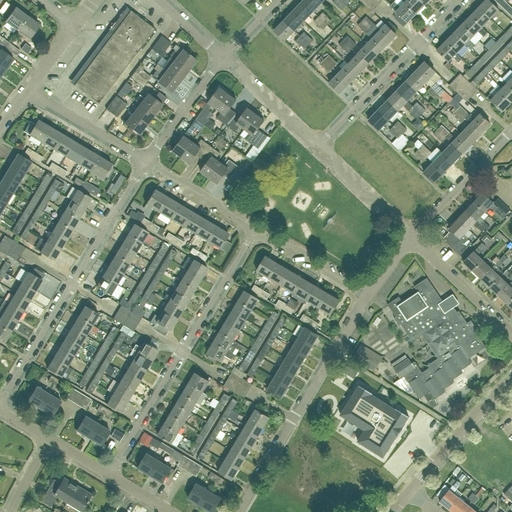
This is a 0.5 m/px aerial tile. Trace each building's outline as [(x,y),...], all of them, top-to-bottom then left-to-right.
[(227,15),(211,0),(185,0),(214,28),(227,15)] [(322,1),(320,0),(303,0),(303,1),(313,11),(322,1)] [(346,6),(340,0),(335,0),(333,3),(342,11),(346,6)] [(376,8),(367,0),(366,0),(363,4),(372,12),(376,8)] [(416,14),(425,5),(418,0),(401,0),(404,3),(416,14)] [(489,0),(485,0),(479,7),(491,19),(499,10),(489,0)] [(303,21),(313,11),(303,1),(293,11),(303,21)] [(404,3),(400,8),(394,2),(390,6),(407,23),(416,14),(404,3)] [(511,8),(507,3),(502,8),(511,16),(511,8)] [(232,6),(224,12),(231,21),(239,15),(232,6)] [(491,19),(479,7),(470,16),(483,27),(491,19)] [(16,30),(26,17),(14,8),(4,22),(16,30)] [(130,11),(120,24),(145,43),(155,30),(130,11)] [(303,21),(293,11),(284,21),(294,31),(303,21)] [(323,13),(319,17),(327,25),(331,21),(323,13)] [(470,16),(462,24),(474,36),(478,32),(483,37),(487,33),(482,28),(483,27),(470,16)] [(38,25),(26,17),(16,30),(28,39),(38,25)] [(327,25),(319,17),(314,22),(323,30),(327,25)] [(362,21),(386,45),(396,35),(386,25),(380,31),(366,17),(362,21)] [(284,40),(294,31),(284,21),(274,30),(284,40)] [(377,54),(386,45),(362,21),(358,26),(372,40),(367,45),(377,54)] [(145,43),(120,24),(113,34),(137,52),(140,48),(142,50),(144,47),(142,46),(145,43)] [(462,24),(454,33),(466,44),(472,50),(476,45),(470,40),(474,36),(462,24)] [(300,36),(309,45),(313,41),(304,32),(300,36)] [(510,36),(506,32),(497,41),(501,45),(510,36)] [(457,53),(466,44),(454,33),(445,42),(457,53)] [(137,52),(113,34),(74,85),(98,104),(137,52)] [(170,43),(161,36),(154,46),(163,53),(170,43)] [(304,49),(309,45),(300,36),(296,41),(304,49)] [(344,40),(352,49),(356,45),(348,36),(344,40)] [(347,53),(352,49),(344,40),(339,45),(347,53)] [(501,45),(497,41),(489,50),(493,54),(501,45)] [(457,54),(457,53),(445,42),(437,50),(449,62),(452,58),(458,63),(462,59),(457,54)] [(7,43),(4,47),(16,56),(19,52),(7,43)] [(171,58),(171,59),(173,61),(188,72),(196,61),(175,45),(172,49),(178,54),(173,60),(171,58)] [(377,54),(367,45),(358,54),(367,64),(377,54)] [(154,46),(151,50),(161,58),(162,58),(165,54),(163,53),(154,46)] [(504,48),(496,57),(500,61),(509,52),(504,48)] [(270,49),(267,52),(274,58),(277,55),(270,49)] [(0,50),(0,65),(6,69),(13,60),(0,50)] [(493,54),(489,50),(481,58),(485,62),(493,54)] [(266,51),(254,65),(310,116),(322,103),(294,78),(297,74),(305,80),(312,72),(297,58),(286,70),(266,51)] [(367,64),(358,54),(348,64),(358,73),(367,64)] [(328,56),(325,60),(333,68),(337,64),(328,56)] [(156,64),(161,68),(179,82),(188,72),(173,61),(171,59),(169,57),(166,61),(162,58),(161,58),(156,64)] [(500,61),(496,57),(488,65),(492,69),(500,61)] [(481,58),(472,67),(476,71),(485,62),(481,58)] [(333,68),(325,60),(320,64),(329,73),(333,68)] [(425,62),(416,72),(426,82),(435,72),(425,62)] [(150,77),(171,93),(179,82),(161,68),(156,64),(153,69),(155,70),(150,77)] [(348,83),(358,73),(348,64),(339,73),(348,83)] [(134,73),(146,82),(150,77),(141,71),(143,68),(139,65),(134,73)] [(488,65),(479,74),(484,78),(492,69),(488,65)] [(476,71),(472,67),(464,76),(468,80),(476,71)] [(416,72),(406,81),(416,91),(426,82),(416,72)] [(146,82),(134,73),(130,78),(143,88),(146,82)] [(339,93),(348,83),(339,73),(329,83),(339,93)] [(456,77),(465,86),(469,82),(460,74),(456,77)] [(475,87),(484,78),(479,74),(471,83),(475,87)] [(461,90),(465,86),(456,77),(453,81),(461,90)] [(406,81),(397,91),(407,101),(416,91),(406,81)] [(458,93),(461,90),(453,81),(449,85),(458,93)] [(469,82),(465,86),(474,94),(477,90),(469,82)] [(304,87),(313,95),(317,91),(307,83),(304,87)] [(436,84),(432,88),(440,96),(448,103),(452,99),(436,84)] [(498,92),(510,104),(511,102),(511,88),(507,84),(502,89),(498,85),(495,88),(499,92),(498,92)] [(470,98),(474,94),(465,86),(461,90),(470,98)] [(208,102),(195,119),(204,126),(208,120),(203,117),(211,106),(216,109),(227,94),(219,88),(208,103),(208,102)] [(436,100),(440,96),(432,88),(427,92),(436,100)] [(470,98),(461,90),(458,93),(466,102),(470,98)] [(407,101),(397,91),(388,101),(397,110),(403,105),(417,119),(421,115),(413,107),(412,107),(407,101)] [(502,113),(510,104),(498,92),(493,97),(490,94),(487,98),(490,101),(502,113)] [(136,101),(154,115),(162,105),(147,94),(143,100),(140,97),(136,101)] [(225,125),(235,113),(229,109),(236,100),(227,94),(216,109),(221,112),(216,118),(225,125)] [(126,105),(116,97),(106,109),(116,118),(126,105)] [(132,114),(146,125),(154,115),(136,101),(136,102),(139,104),(132,114)] [(388,101),(378,110),(388,120),(397,110),(388,101)] [(421,115),(425,110),(417,102),(413,107),(421,115)] [(456,110),(465,119),(471,124),(481,134),(490,124),(480,115),(475,120),(460,106),(456,110)] [(244,130),(255,114),(247,108),(240,117),(235,113),(225,125),(235,132),(240,126),(244,130)] [(456,110),(454,108),(449,113),(460,123),(465,119),(456,110)] [(378,130),(388,120),(378,110),(368,120),(378,130)] [(146,125),(132,114),(127,121),(123,118),(121,121),(138,135),(146,125)] [(263,121),(255,114),(244,130),(248,133),(244,139),(258,149),(267,137),(257,129),(263,121)] [(172,152),(180,158),(192,142),(187,139),(195,128),(200,132),(204,126),(195,119),(183,136),(172,152)] [(28,135),(41,142),(50,127),(37,120),(28,135)] [(394,126),(402,134),(407,130),(398,122),(394,126)] [(471,124),(461,134),(471,144),(481,134),(471,124)] [(369,134),(372,130),(367,125),(360,131),(372,144),(376,141),(369,134)] [(438,130),(446,138),(452,144),(462,153),(471,144),(461,134),(456,139),(442,125),(438,130)] [(402,134),(394,126),(389,131),(398,139),(402,134)] [(53,149),(62,135),(50,127),(41,142),(53,149)] [(442,142),(446,138),(438,130),(433,134),(442,142)] [(53,149),(65,156),(74,142),(62,135),(53,149)] [(201,159),(210,146),(201,140),(197,146),(192,142),(180,158),(189,164),(196,155),(201,159)] [(345,159),(349,154),(403,206),(426,181),(409,165),(401,174),(408,180),(405,183),(361,141),(351,151),(347,147),(340,155),(345,159)] [(78,164),(86,149),(74,142),(65,156),(78,164)] [(442,153),(452,163),(462,153),(452,144),(442,153)] [(419,149),(427,158),(432,153),(423,145),(419,149)] [(24,154),(31,158),(37,148),(34,146),(31,151),(27,149),(24,154)] [(208,178),(220,162),(215,159),(219,153),(210,146),(201,159),(207,163),(200,172),(208,178)] [(38,148),(37,148),(31,158),(39,163),(42,158),(35,153),(38,148)] [(99,156),(86,149),(78,164),(90,171),(99,156)] [(389,153),(397,159),(393,164),(399,170),(407,161),(393,149),(389,153)] [(423,162),(427,158),(419,149),(415,154),(423,162)] [(443,173),(452,163),(442,153),(433,163),(443,173)] [(17,154),(11,164),(25,173),(31,162),(17,154)] [(111,164),(99,156),(90,171),(102,178),(111,164)] [(224,166),(220,162),(208,178),(216,184),(223,175),(229,179),(238,167),(229,160),(224,166)] [(56,173),(59,167),(51,163),(48,168),(56,173)] [(443,173),(433,163),(423,173),(433,183),(443,173)] [(4,175),(18,183),(25,173),(11,164),(4,175)] [(59,167),(56,173),(64,178),(67,172),(59,167)] [(124,180),(114,174),(108,183),(114,187),(112,191),(116,193),(124,180)] [(0,181),(0,186),(12,193),(18,183),(4,175),(0,181)] [(41,183),(46,186),(51,177),(46,175),(41,183)] [(80,187),(83,182),(76,178),(73,183),(80,187)] [(50,188),(55,191),(59,194),(64,185),(55,180),(50,188)] [(83,183),(83,182),(80,187),(95,196),(99,190),(84,181),(83,183)] [(41,183),(36,192),(40,194),(46,186),(41,183)] [(0,200),(6,204),(12,193),(0,186),(0,200)] [(55,191),(50,188),(44,197),(49,200),(55,191)] [(145,205),(157,212),(166,197),(154,189),(145,205)] [(430,189),(422,198),(429,204),(437,195),(430,189)] [(77,190),(70,201),(84,209),(91,198),(77,190)] [(473,202),(485,212),(489,207),(498,215),(501,212),(492,203),(493,203),(482,193),(473,202)] [(29,204),(34,207),(39,198),(34,195),(29,204)] [(179,204),(166,197),(157,212),(169,219),(179,204)] [(42,200),(37,209),(42,212),(47,203),(42,200)] [(70,201),(64,211),(78,219),(84,209),(70,201)] [(473,202),(465,210),(486,231),(490,227),(480,217),(485,212),(473,202)] [(29,204),(23,212),(28,215),(34,207),(29,204)] [(169,219),(182,227),(191,211),(179,204),(169,219)] [(42,212),(37,209),(32,217),(37,220),(42,212)] [(465,210),(457,219),(468,230),(473,225),(483,234),(486,231),(465,210)] [(72,230),(78,219),(64,211),(58,221),(72,230)] [(182,227),(194,234),(203,218),(191,211),(182,227)] [(148,228),(151,223),(143,219),(144,216),(137,212),(133,220),(148,228)] [(16,224),(21,227),(26,218),(21,215),(16,224)] [(206,241),(215,226),(203,218),(194,234),(206,241)] [(451,230),(455,235),(460,239),(463,242),(467,238),(463,234),(468,230),(457,219),(448,228),(451,230)] [(25,229),(30,232),(35,224),(30,220),(25,229)] [(66,240),(72,230),(58,221),(52,231),(66,240)] [(151,223),(148,228),(160,235),(163,230),(151,223)] [(11,232),(16,235),(21,227),(16,224),(11,232)] [(127,235),(141,243),(148,233),(133,224),(127,235)] [(215,226),(206,241),(218,248),(227,233),(215,226)] [(24,241),(30,232),(25,229),(19,237),(24,241)] [(447,244),(455,235),(451,230),(442,239),(447,244)] [(46,242),(60,250),(66,240),(52,231),(46,242)] [(11,232),(7,237),(13,241),(16,235),(11,232)] [(503,236),(498,232),(494,236),(499,241),(503,236)] [(165,238),(172,243),(175,238),(168,233),(165,238)] [(135,253),(141,243),(127,235),(121,245),(135,253)] [(447,244),(451,248),(460,239),(455,235),(447,244)] [(1,240),(12,246),(14,242),(4,236),(1,240)] [(175,238),(172,243),(180,247),(183,242),(175,238)] [(451,248),(455,252),(464,243),(463,242),(460,239),(451,248)] [(12,246),(1,240),(0,242),(0,245),(9,251),(12,246)] [(14,242),(12,246),(22,252),(24,248),(14,242)] [(60,250),(46,242),(39,252),(53,261),(60,250)] [(468,247),(464,243),(455,252),(460,256),(468,247)] [(472,271),(482,260),(478,255),(481,252),(480,251),(485,247),(482,243),(463,263),(472,271)] [(157,253),(162,255),(167,247),(162,244),(157,253)] [(0,251),(6,255),(9,251),(0,245),(0,251)] [(129,264),(135,253),(121,245),(115,255),(129,264)] [(12,246),(9,251),(19,257),(22,252),(12,246)] [(196,257),(199,252),(192,248),(189,253),(196,257)] [(166,258),(171,261),(176,253),(171,250),(166,258)] [(19,257),(9,251),(6,255),(17,261),(19,257)] [(199,252),(196,257),(204,262),(207,257),(199,252)] [(162,255),(157,253),(151,263),(156,265),(162,255)] [(6,255),(3,260),(10,265),(13,260),(6,255)] [(115,255),(108,265),(123,274),(129,264),(115,255)] [(256,271),(268,279),(278,263),(265,256),(256,271)] [(472,271),(480,280),(499,260),(496,257),(491,262),(494,265),(491,268),(482,260),(472,271)] [(165,271),(171,261),(166,258),(160,268),(165,271)] [(193,260),(186,270),(200,279),(206,268),(193,260)] [(499,260),(480,280),(489,288),(500,277),(495,272),(499,268),(498,267),(502,263),(499,260)] [(0,269),(0,270),(5,273),(10,265),(5,262),(0,269)] [(268,279),(281,286),(290,270),(278,263),(268,279)] [(102,276),(116,284),(123,274),(108,265),(102,276)] [(145,273),(150,276),(155,268),(150,265),(145,273)] [(159,270),(153,278),(158,281),(163,273),(159,270)] [(180,280),(194,289),(200,279),(186,270),(180,280)] [(293,293),(302,278),(290,270),(281,286),(293,293)] [(27,272),(21,283),(35,291),(41,281),(27,272)] [(144,286),(150,276),(145,273),(139,283),(144,286)] [(498,296),(506,304),(511,298),(511,274),(508,279),(511,282),(509,285),(508,285),(498,296)] [(110,295),(116,284),(102,276),(96,286),(110,295)] [(500,277),(489,288),(498,296),(508,285),(500,277)] [(152,291),(158,281),(153,278),(148,288),(152,291)] [(314,285),(302,278),(293,293),(305,300),(314,285)] [(446,306),(426,278),(414,286),(418,293),(403,303),(398,297),(387,305),(395,316),(393,317),(398,325),(400,324),(411,341),(424,332),(439,353),(436,355),(438,358),(427,365),(429,368),(422,372),(414,361),(411,363),(408,358),(407,358),(405,355),(391,364),(393,367),(393,368),(400,379),(404,376),(420,400),(421,400),(419,398),(429,391),(435,401),(436,400),(434,398),(445,391),(443,388),(453,381),(452,379),(462,372),(461,369),(471,362),(469,358),(486,346),(473,328),(476,327),(471,320),(467,323),(458,310),(456,312),(450,303),(446,306)] [(174,291),(188,299),(194,289),(180,280),(174,291)] [(35,291),(21,283),(15,293),(29,301),(35,291)] [(305,300),(317,308),(326,292),(314,285),(305,300)] [(132,294),(137,297),(142,289),(137,286),(132,294)] [(259,295),(262,290),(254,286),(251,291),(259,295)] [(146,290),(141,299),(146,302),(151,293),(146,290)] [(244,290),(238,301),(252,309),(258,299),(244,290)] [(270,294),(262,290),(259,295),(267,300),(270,294)] [(168,301),(182,309),(188,299),(174,291),(170,297),(166,294),(163,298),(168,301)] [(326,292),(317,308),(330,315),(339,300),(326,292)] [(29,301),(15,293),(8,303),(22,312),(29,301)] [(137,297),(132,294),(127,302),(132,305),(137,297)] [(141,310),(146,302),(141,299),(136,307),(141,310)] [(279,300),(276,305),(283,310),(286,304),(279,300)] [(161,311),(176,320),(182,309),(168,301),(161,311)] [(231,311),(246,320),(252,309),(238,301),(231,311)] [(16,322),(22,312),(8,303),(2,314),(16,322)] [(126,303),(124,307),(130,311),(133,307),(126,303)] [(286,304),(283,310),(291,314),(294,309),(286,304)] [(130,311),(124,307),(120,305),(118,310),(128,316),(131,311),(130,311)] [(340,315),(344,307),(339,305),(336,313),(340,315)] [(84,306),(77,317),(92,325),(98,315),(84,306)] [(118,310),(115,314),(125,321),(128,316),(118,310)] [(131,311),(128,316),(138,322),(141,318),(131,311)] [(169,330),(176,320),(161,311),(158,317),(154,314),(149,322),(154,325),(156,322),(169,330)] [(246,320),(231,311),(225,322),(239,330),(246,320)] [(268,320),(273,323),(278,314),(273,312),(268,320)] [(2,314),(0,317),(0,326),(10,332),(16,322),(2,314)] [(122,325),(125,321),(115,314),(112,319),(122,325)] [(307,324),(311,319),(303,315),(300,320),(307,324)] [(128,316),(125,321),(136,327),(138,322),(128,316)] [(86,336),(92,325),(77,317),(71,327),(86,336)] [(277,325),(282,328),(287,320),(282,317),(277,325)] [(318,324),(311,319),(307,324),(315,329),(318,324)] [(269,330),(273,323),(268,320),(264,327),(269,330)] [(136,327),(125,321),(122,325),(133,331),(136,327)] [(219,332),(233,340),(239,330),(225,322),(219,332)] [(282,328),(277,325),(273,332),(277,335),(282,328)] [(0,340),(4,343),(10,332),(0,326),(0,340)] [(132,332),(122,326),(120,330),(130,336),(132,332)] [(71,327),(65,337),(79,346),(86,336),(71,327)] [(108,335),(112,338),(117,330),(113,327),(108,335)] [(304,327),(298,337),(312,346),(318,335),(304,327)] [(121,332),(116,340),(121,343),(126,335),(121,332)] [(213,342),(232,354),(238,344),(233,341),(233,340),(219,332),(213,342)] [(256,340),(261,343),(266,335),(261,332),(256,340)] [(112,338),(108,335),(103,343),(108,346),(112,338)] [(73,356),(79,346),(65,337),(59,348),(73,356)] [(292,348),(306,356),(312,346),(298,337),(292,348)] [(269,338),(265,345),(269,348),(274,341),(269,338)] [(121,343),(116,340),(111,348),(116,351),(121,343)] [(261,343),(256,340),(250,350),(255,353),(261,343)] [(132,350),(137,352),(151,361),(157,350),(143,342),(140,348),(135,345),(132,350)] [(234,355),(232,354),(213,342),(206,353),(208,354),(206,357),(213,361),(215,358),(221,361),(224,355),(231,360),(234,355)] [(264,358),(269,348),(265,345),(259,355),(264,358)] [(382,358),(361,345),(353,358),(374,371),(382,358)] [(95,356),(100,358),(106,349),(101,346),(95,356)] [(67,367),(73,356),(59,348),(53,358),(67,367)] [(286,358),(300,367),(306,356),(292,348),(286,358)] [(104,361),(109,364),(115,355),(110,352),(104,361)] [(145,371),(151,361),(137,352),(131,363),(145,371)] [(244,361),(248,364),(253,356),(248,353),(244,361)] [(95,367),(100,358),(95,356),(90,364),(95,367)] [(61,377),(67,367),(53,358),(47,369),(61,377)] [(257,358),(252,366),(257,369),(262,360),(257,358)] [(293,377),(300,367),(286,358),(279,368),(293,377)] [(109,364),(104,361),(99,369),(104,372),(109,364)] [(248,364),(244,361),(238,369),(243,372),(248,364)] [(145,371),(131,363),(124,373),(139,382),(145,371)] [(115,369),(108,365),(104,372),(110,376),(115,369)] [(257,369),(252,366),(247,375),(252,377),(257,369)] [(347,366),(344,371),(349,375),(352,370),(347,366)] [(83,376),(88,379),(93,370),(89,367),(83,376)] [(279,368),(273,379),(287,387),(293,377),(279,368)] [(97,372),(92,381),(97,384),(102,375),(97,372)] [(229,377),(239,383),(242,378),(232,372),(229,377)] [(124,373),(118,383),(133,392),(139,382),(124,373)] [(194,373),(188,383),(207,395),(207,394),(202,392),(208,381),(194,373)] [(51,376),(48,381),(54,385),(57,380),(51,376)] [(82,387),(88,379),(83,376),(78,384),(82,387)] [(236,387),(239,383),(229,377),(226,381),(236,387)] [(242,378),(239,383),(249,389),(252,385),(242,378)] [(287,387),(273,379),(267,389),(281,398),(287,387)] [(54,385),(61,389),(64,384),(57,380),(54,385)] [(107,390),(112,394),(126,402),(133,392),(118,383),(113,380),(107,390)] [(91,393),(97,384),(92,381),(86,390),(91,393)] [(234,392),(236,387),(226,381),(223,386),(234,392)] [(188,383),(182,394),(196,402),(201,405),(207,395),(188,383)] [(247,394),(249,389),(239,383),(236,387),(247,394)] [(359,385),(340,415),(365,430),(358,441),(383,457),(396,437),(397,437),(403,428),(402,427),(409,417),(396,408),(395,409),(372,395),(372,394),(359,385)] [(39,409),(47,394),(35,387),(27,401),(39,409)] [(247,394),(236,387),(234,392),(244,398),(247,394)] [(90,399),(72,389),(66,399),(84,410),(90,399)] [(60,402),(47,394),(39,409),(51,416),(60,402)] [(126,402),(112,394),(106,404),(120,413),(126,402)] [(182,394),(176,404),(190,413),(196,402),(182,394)] [(219,402),(224,405),(229,397),(224,394),(219,402)] [(233,399),(227,407),(233,410),(238,402),(233,399)] [(224,405),(219,402),(213,412),(218,415),(224,405)] [(170,414),(184,423),(190,413),(176,404),(170,414)] [(99,405),(96,410),(102,414),(106,408),(99,405)] [(233,410),(227,407),(221,418),(226,421),(233,410)] [(102,414),(109,417),(112,412),(106,408),(102,414)] [(248,420),(263,428),(269,418),(255,409),(248,420)] [(213,412),(206,423),(211,426),(218,415),(213,412)] [(163,425),(178,433),(184,423),(170,414),(163,425)] [(88,438),(96,424),(84,416),(76,431),(88,438)] [(221,418),(215,428),(220,431),(226,421),(221,418)] [(242,430),(257,439),(263,428),(248,420),(242,430)] [(211,426),(206,423),(200,433),(205,436),(211,426)] [(109,431),(96,424),(88,438),(100,445),(109,431)] [(171,444),(178,433),(163,425),(157,435),(171,444)] [(220,431),(215,428),(209,438),(214,441),(220,431)] [(257,439),(242,430),(236,440),(250,449),(257,439)] [(116,431),(114,438),(123,441),(125,434),(116,431)] [(205,436),(200,433),(194,443),(199,446),(205,436)] [(214,441),(209,438),(203,448),(208,451),(214,441)] [(236,440),(230,451),(244,459),(250,449),(236,440)] [(174,449),(162,442),(159,448),(171,455),(174,449)] [(194,455),(199,446),(194,443),(189,451),(194,455)] [(203,460),(208,451),(203,448),(198,457),(203,460)] [(244,459),(230,451),(224,461),(238,470),(244,459)] [(150,476),(159,462),(146,454),(138,468),(150,476)] [(202,467),(184,456),(178,466),(196,477),(202,467)] [(238,470),(224,461),(218,472),(232,480),(238,470)] [(171,469),(159,462),(150,476),(162,483),(171,469)] [(224,480),(211,472),(208,477),(221,485),(224,480)] [(91,495),(63,479),(60,484),(53,479),(43,497),(52,503),(55,496),(81,511),(91,495)] [(439,501),(449,509),(459,497),(454,493),(457,489),(456,488),(461,483),(457,480),(453,486),(452,485),(439,501)] [(188,498),(200,506),(208,491),(197,484),(188,498)] [(449,489),(445,485),(437,494),(441,498),(449,489)] [(208,491),(200,506),(210,511),(212,511),(220,499),(208,491)] [(471,502),(476,496),(472,493),(468,499),(471,502)] [(449,509),(452,511),(462,511),(468,505),(459,497),(449,509)]
